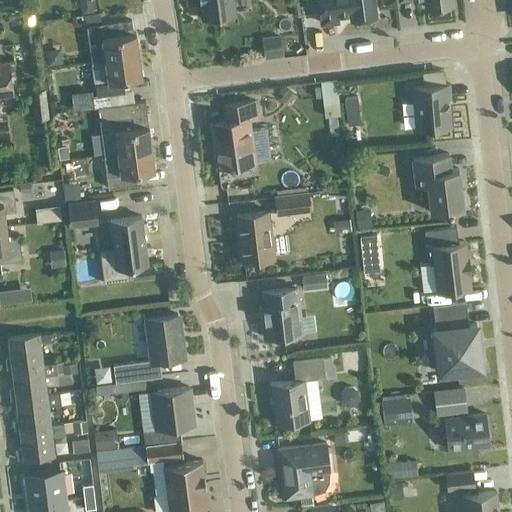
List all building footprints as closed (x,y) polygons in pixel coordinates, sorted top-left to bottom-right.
[(80,0),(82,13),(83,13),(85,13),(94,12),(94,10),(98,9),(96,0),(80,0)] [(236,14),(234,0),(199,0),(202,19),(236,14)] [(318,0),(322,23),(337,21),(337,16),(351,14),(351,19),(376,16),(373,0),(318,0)] [(100,12),(85,14),(86,20),(101,18),(100,12)] [(101,24),(87,26),(90,49),(103,47),(105,58),(139,53),(136,32),(133,33),(132,19),(101,24)] [(282,56),(280,37),(264,39),(266,58),(282,56)] [(60,64),(59,51),(45,53),(47,66),(60,64)] [(139,53),(105,58),(92,60),(96,94),(129,90),(127,78),(142,76),(139,53)] [(0,96),(12,96),(8,64),(0,64),(0,96)] [(417,129),(450,127),(448,98),(450,97),(449,83),(413,86),(417,129)] [(287,87),(279,97),(290,104),(297,94),(287,87)] [(45,88),(30,90),(34,119),(49,117),(45,88)] [(358,95),(346,96),(347,110),(360,109),(358,95)] [(225,104),(228,120),(216,122),(220,145),(216,146),(219,167),(256,161),(256,159),(272,157),(267,125),(251,128),(249,118),(257,116),(255,99),(225,104)] [(135,102),(96,108),(100,134),(103,154),(116,153),(150,148),(147,127),(144,101),(135,102)] [(80,120),(79,111),(65,112),(66,122),(80,120)] [(68,145),(58,147),(60,159),(70,158),(68,145)] [(116,153),(103,154),(107,190),(143,185),(141,172),(153,170),(150,148),(116,153)] [(450,169),(448,153),(413,157),(416,185),(428,183),(431,211),(448,209),(449,211),(452,210),(452,209),(463,207),(462,203),(466,203),(465,189),(461,190),(458,168),(450,169)] [(80,198),(78,182),(64,184),(66,200),(80,198)] [(29,183),(19,184),(20,192),(30,191),(29,183)] [(178,184),(165,185),(166,219),(180,218),(178,184)] [(0,224),(6,224),(4,213),(16,211),(13,189),(0,190),(0,224)] [(273,215),(310,211),(308,194),(271,198),(273,215)] [(95,199),(68,203),(71,226),(98,222),(95,199)] [(241,262),(274,258),(268,210),(236,214),(241,262)] [(355,212),(357,229),(367,228),(365,211),(355,212)] [(130,279),(128,265),(148,263),(142,215),(110,219),(114,249),(100,251),(104,282),(130,279)] [(350,221),(335,223),(336,233),(351,231),(350,221)] [(8,239),(6,224),(0,224),(0,262),(22,260),(19,238),(8,239)] [(425,229),(429,264),(434,263),(438,292),(470,288),(469,272),(471,272),(469,257),(467,257),(465,241),(459,242),(457,226),(425,229)] [(376,233),(360,235),(364,271),(381,269),(376,233)] [(64,249),(49,251),(51,267),(66,266),(64,249)] [(154,276),(153,265),(132,268),(134,279),(154,276)] [(301,279),(302,290),(326,287),(325,276),(301,279)] [(265,304),(261,305),(265,337),(302,332),(296,287),(263,291),(265,304)] [(433,329),(438,372),(482,367),(480,349),(478,349),(477,341),(479,340),(477,324),(469,324),(466,301),(433,304),(436,328),(433,329)] [(113,364),(116,382),(162,376),(160,360),(186,357),(184,340),(181,340),(178,313),(144,318),(150,359),(113,364)] [(43,364),(40,342),(54,340),(52,332),(39,334),(39,333),(8,337),(11,357),(6,358),(8,369),(12,368),(43,364)] [(270,382),(276,424),(310,420),(305,379),(326,377),(324,367),(323,357),(323,355),(293,359),(295,379),(270,382)] [(330,356),(323,357),(324,367),(332,366),(330,356)] [(12,368),(14,387),(10,388),(11,399),(16,399),(16,398),(47,394),(44,375),(58,373),(56,362),(43,364),(12,368)] [(77,363),(63,364),(64,373),(78,371),(77,363)] [(498,400),(511,399),(510,376),(496,377),(498,400)] [(115,382),(116,392),(152,387),(151,378),(115,382)] [(158,430),(151,431),(152,443),(180,440),(179,437),(178,427),(194,424),(189,386),(153,390),(156,415),(158,430)] [(446,388),(434,390),(435,396),(437,414),(443,414),(466,411),(464,400),(464,398),(463,386),(446,388)] [(358,399),(357,392),(352,387),(345,388),(340,393),(341,400),(346,405),(353,404),(358,399)] [(18,417),(14,418),(15,430),(19,429),(51,425),(51,424),(48,405),(61,404),(71,403),(70,391),(60,392),(47,394),(16,398),(16,399),(18,417)] [(384,423),(407,421),(404,396),(381,399),(384,423)] [(445,418),(444,418),(444,420),(446,432),(448,449),(455,448),(489,444),(488,434),(486,413),(485,413),(470,415),(445,418)] [(21,448),(17,448),(18,460),(23,459),(32,458),(54,455),(52,436),(65,434),(65,432),(74,431),(74,433),(87,431),(88,431),(86,420),(73,422),(64,423),(51,424),(51,425),(19,429),(20,439),(21,448)] [(344,430),(334,432),(336,442),(346,440),(344,430)] [(96,449),(117,446),(115,432),(94,434),(96,449)] [(180,440),(152,443),(145,444),(145,446),(147,461),(148,461),(163,459),(183,456),(181,440),(180,440)] [(285,497),(314,493),(327,489),(329,481),(330,470),(326,442),(279,448),(281,465),(285,465),(286,474),(282,475),(285,497)] [(147,461),(145,446),(132,447),(98,451),(100,470),(134,466),(134,462),(147,461)] [(408,469),(426,465),(424,455),(406,458),(408,469)] [(500,472),(511,469),(511,458),(498,460),(500,472)] [(163,459),(148,461),(149,469),(153,469),(156,493),(152,494),(155,511),(170,510),(170,511),(208,507),(202,459),(164,464),(163,459)] [(402,460),(388,462),(390,476),(404,475),(402,460)] [(45,471),(24,474),(28,504),(49,501),(67,499),(64,476),(63,469),(45,471)] [(475,486),(473,470),(445,473),(447,489),(475,486)] [(390,482),(392,498),(403,497),(401,480),(390,482)] [(90,484),(83,485),(84,494),(84,496),(91,496),(95,495),(94,493),(93,483),(90,484)] [(464,511),(498,511),(496,490),(462,494),(464,511)] [(91,496),(84,496),(86,508),(95,507),(96,507),(95,495),(91,496)] [(49,501),(28,504),(28,511),(68,511),(67,502),(67,499),(49,501)] [(385,511),(384,500),(370,502),(371,511),(385,511)]
